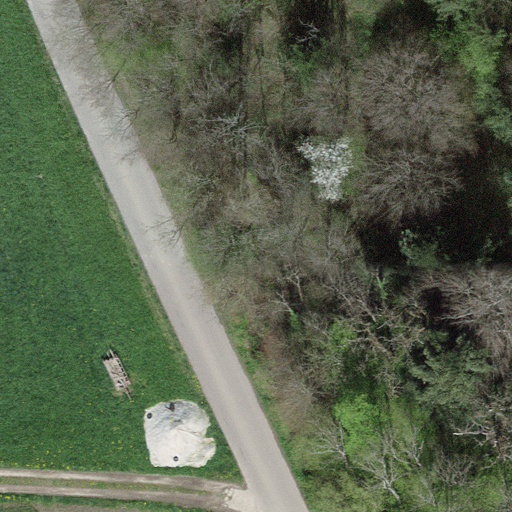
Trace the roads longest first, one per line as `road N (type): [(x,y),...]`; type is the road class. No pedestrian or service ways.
road 1 (unclassified): [(286,511),(78,0)]
road 2 (track): [(249,511),(0,498)]
